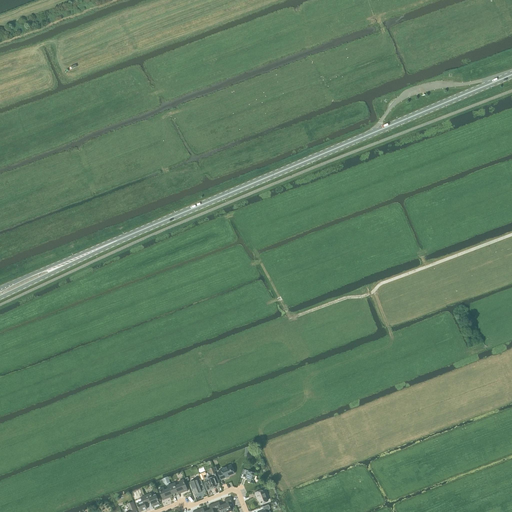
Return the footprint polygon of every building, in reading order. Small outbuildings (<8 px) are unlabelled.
[(218,472),(221,480),(227,478),(227,477),(234,474),(231,465),(221,469),(222,471),(218,472)] [(244,471),(243,471),(242,474),(243,475),(243,477),(248,478),(247,481),(253,483),(255,476),(253,475),(254,473),(245,470),(244,471)] [(214,478),(207,481),(207,482),(204,483),(207,491),(211,490),(211,489),(217,486),(217,485),(219,484),(217,477),(214,478)] [(175,483),(171,485),(175,496),(187,491),(183,480),(179,482),(180,485),(176,486),(175,483)] [(197,480),(190,483),(194,495),(202,492),(204,490),(200,480),(198,481),(197,480)] [(175,496),(171,485),(167,486),(168,489),(164,491),(163,488),(159,489),(163,500),(175,496)] [(261,504),(268,501),(263,490),(255,494),(257,497),(258,497),(261,504)] [(151,494),(145,496),(147,503),(150,502),(152,507),(159,505),(156,497),(152,499),(151,494)] [(147,503),(145,496),(141,498),(142,502),(137,504),(138,507),(137,507),(139,511),(140,511),(145,511),(146,511),(145,510),(147,509),(145,505),(147,504),(147,503)] [(226,506),(224,507),(226,511),(229,511),(232,511),(231,510),(234,508),(230,498),(224,500),(226,506)] [(226,511),(224,507),(221,508),(219,502),(214,504),(216,511),(226,511)] [(130,511),(135,511),(136,511),(133,503),(128,504),(131,511),(130,511)]
